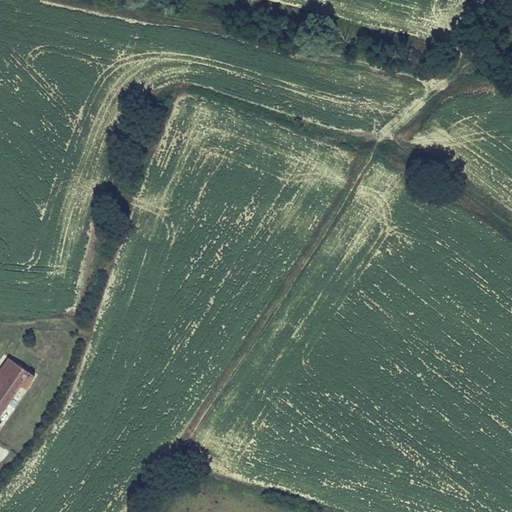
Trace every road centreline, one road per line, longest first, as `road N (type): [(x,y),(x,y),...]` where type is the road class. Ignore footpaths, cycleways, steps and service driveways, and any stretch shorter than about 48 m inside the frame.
road 1 (track): [(176,454),(382,135)]
road 2 (track): [(511,228),(382,135)]
